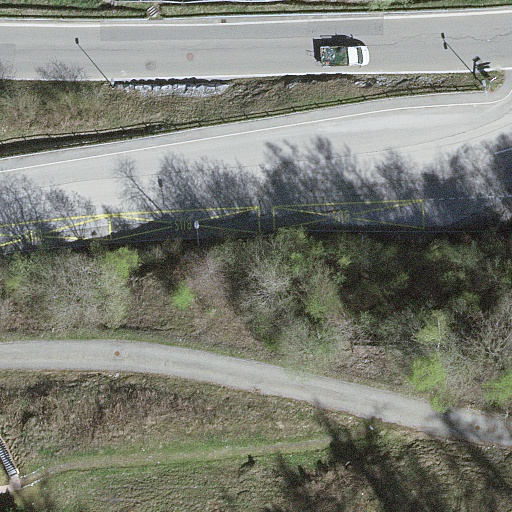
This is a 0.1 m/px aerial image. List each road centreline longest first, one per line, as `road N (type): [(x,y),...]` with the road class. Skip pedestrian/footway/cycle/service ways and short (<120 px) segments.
road 1 (tertiary): [(0,197),(356,163),(511,139)]
road 2 (tertiary): [(511,39),(0,50)]
